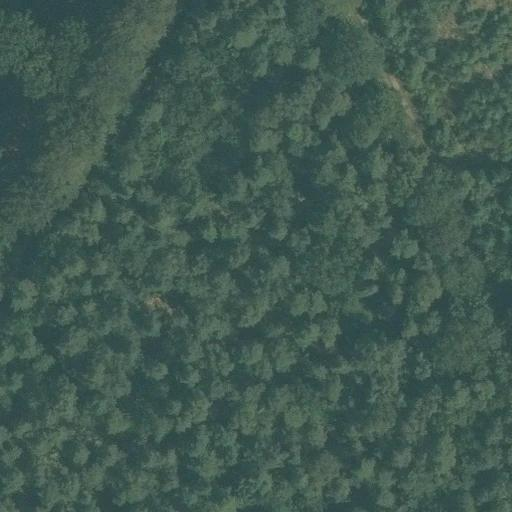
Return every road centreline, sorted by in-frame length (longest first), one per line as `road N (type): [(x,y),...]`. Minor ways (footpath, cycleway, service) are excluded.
road 1 (track): [(511,301),(354,0)]
road 2 (track): [(149,0),(37,214),(0,227)]
